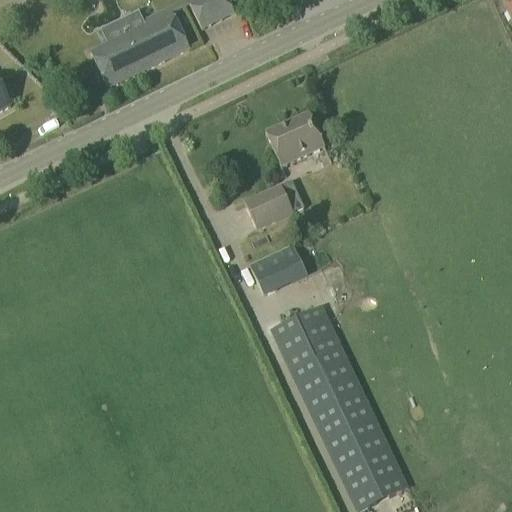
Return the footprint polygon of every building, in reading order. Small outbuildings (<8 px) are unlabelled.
[(200,0),(186,7),(199,33),(233,17),(225,0),(200,0)] [(511,0),(500,0),(499,0),(511,27),(511,0)] [(91,54),(100,73),(109,91),(189,52),(170,15),(91,54)] [(13,103),(5,89),(1,92),(0,89),(0,115),(11,109),(8,105),(13,103)] [(265,136),(273,155),(280,170),(324,150),(308,117),(265,136)] [(294,215),(304,211),(292,184),(282,188),(294,215)] [(241,205),(255,235),(291,218),(278,188),(241,205)] [(293,251),(251,271),(264,299),(306,279),(293,251)] [(267,334),(352,511),(363,511),(407,491),(320,309),(267,334)]
